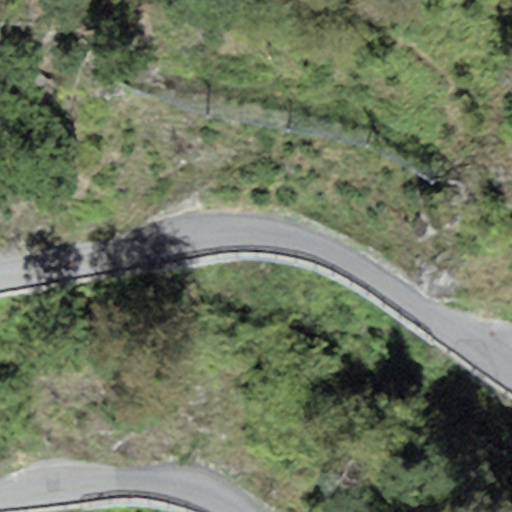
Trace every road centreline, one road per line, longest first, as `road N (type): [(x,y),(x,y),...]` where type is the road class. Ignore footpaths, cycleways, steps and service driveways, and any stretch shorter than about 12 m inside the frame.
road 1 (unclassified): [(511,367),(337,253),(245,231),(0,279)]
road 2 (unclassified): [(0,500),(99,485),(210,497),(229,511)]
